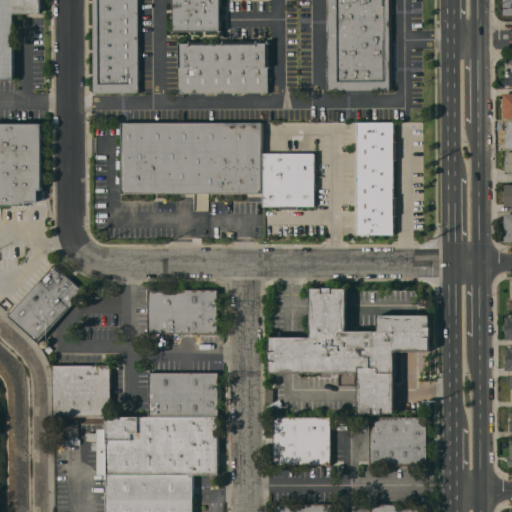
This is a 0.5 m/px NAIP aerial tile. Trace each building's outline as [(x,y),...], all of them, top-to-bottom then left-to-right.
[(0,79),(0,0),(40,0),(41,13),(14,13),(14,79),(0,79)] [(138,0),(139,92),(94,92),(94,0),(138,0)] [(174,31),(174,0),(221,0),(221,31),(174,31)] [(327,0),(392,0),(393,90),(374,90),(374,93),(343,93),(343,90),(328,90),(327,0)] [(511,0),(503,0),(503,15),(511,14),(511,0)] [(180,93),(179,43),(190,43),(190,45),(257,44),(257,43),(269,42),(270,67),(268,67),(268,92),(180,93)] [(511,86),(509,86),(509,85),(503,85),(503,79),(510,79),(509,72),(511,71),(511,86)] [(511,92),(511,117),(504,118),(503,93),(511,92)] [(262,122),(262,193),(122,193),(122,122),(262,122)] [(357,122),(394,122),(394,141),(397,141),(397,159),(394,159),(394,197),(397,197),(397,215),(394,215),(394,234),(358,234),(357,122)] [(0,123),(42,123),(42,190),(38,190),(38,202),(27,202),(27,205),(0,205),(0,123)] [(315,206),(298,206),(298,209),(281,209),(281,206),(263,206),(263,153),(315,153),(315,206)] [(511,213),(503,213),(504,242),(511,241),(511,213)] [(84,292),(39,342),(10,316),(55,265),(84,292)] [(271,373),(271,361),(270,361),(270,351),(271,351),(271,337),(292,337),(312,337),(311,288),(323,288),(323,287),(333,287),(333,288),(347,288),(347,331),(379,331),(379,315),(430,315),(430,326),(432,326),(432,337),(430,337),(430,351),(394,351),(395,391),(395,413),(383,413),(383,415),(373,415),(373,413),(359,413),(359,393),(359,373),(291,373),(271,373)] [(218,333),(149,333),(149,290),(218,289),(218,333)] [(111,416),(54,416),(54,366),(110,365),(111,416)] [(150,372),(219,373),(219,417),(149,417),(150,372)] [(219,417),(218,475),(194,474),(193,511),(107,511),(108,474),(97,474),(98,429),(108,429),(108,424),(105,424),(105,423),(98,423),(99,417),(149,417),(219,417)] [(331,465),(273,465),(273,417),(331,417),(331,465)] [(427,465),(370,465),(370,417),(427,417),(427,465)] [(78,444),(77,424),(63,424),(63,444),(78,444)] [(81,463),(71,463),(71,439),(81,439),(81,463)]
